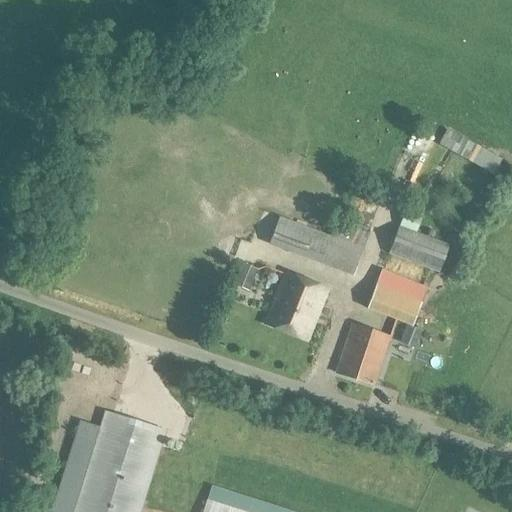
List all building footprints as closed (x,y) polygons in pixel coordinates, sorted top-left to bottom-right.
[(502,160),(447,130),(438,145),(493,176),(502,160)] [(408,148),(424,154),(430,137),(413,132),(408,148)] [(330,236),(279,217),(268,246),(320,265),(330,236)] [(450,245),(399,226),(388,255),(440,274),(450,245)] [(224,292),(261,307),(276,272),(257,264),(254,271),(235,263),(224,292)] [(427,288),(381,270),(375,286),(421,303),(427,288)] [(308,341),(326,292),(282,275),(264,325),(308,341)] [(374,386),(389,338),(351,326),(336,374),(374,386)] [(422,332),(412,328),(406,326),(400,343),(415,350),(422,332)] [(99,428),(78,422),(50,511),(140,511),(166,431),(104,412),(99,428)] [(287,511),(210,487),(202,511),(287,511)]
